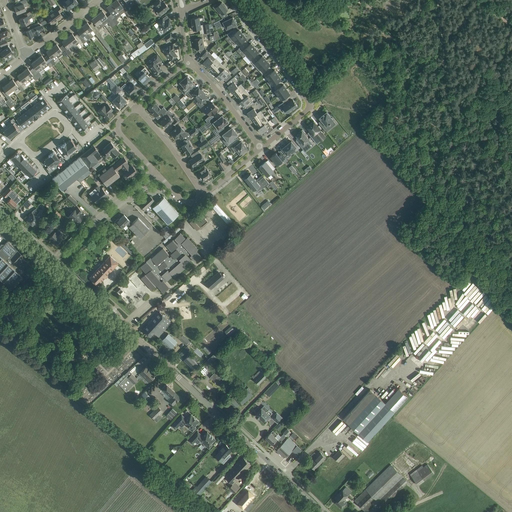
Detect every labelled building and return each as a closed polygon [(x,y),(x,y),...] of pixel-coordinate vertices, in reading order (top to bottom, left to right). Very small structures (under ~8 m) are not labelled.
[(25,0),(21,0),(20,1),(16,3),(17,5),(14,6),(17,13),(25,10),(24,7),(28,5),(25,0)] [(78,3),(76,0),(66,0),(65,1),(64,0),(63,0),(61,2),(67,10),(77,2),(78,3)] [(117,0),(115,0),(111,3),(120,14),(123,11),(122,9),(123,8),(117,0)] [(162,3),(159,0),(152,6),(155,9),(156,8),(158,10),(156,12),(159,16),(166,11),(165,10),(168,7),(164,1),(162,3)] [(222,18),(222,19),(228,16),(225,12),(228,10),(222,2),(216,6),(218,9),(216,11),(222,18)] [(115,17),(112,19),(116,24),(119,22),(116,19),(118,18),(117,17),(120,14),(111,3),(107,7),(115,17)] [(44,15),(46,17),(51,24),(62,16),(59,12),(62,10),(58,5),(54,8),(55,10),(53,11),(52,9),(44,15)] [(112,28),(116,24),(112,19),(110,16),(107,17),(102,10),(97,14),(104,24),(107,21),(112,28)] [(24,17),(19,19),(21,25),(26,24),(26,25),(31,23),(29,18),(32,17),(29,11),(23,14),(24,17)] [(101,35),(105,32),(102,30),(103,29),(101,27),(104,24),(97,14),(91,18),(96,25),(94,26),(101,35)] [(200,25),(199,17),(192,18),(192,22),(192,26),(193,26),(194,30),(203,28),(204,33),(210,32),(209,23),(200,25)] [(225,24),(227,29),(237,24),(233,17),(223,22),(221,19),(222,19),(222,18),(216,22),(214,22),(214,23),(214,22),(217,28),(225,24)] [(162,18),(157,22),(159,25),(158,26),(160,28),(157,31),(160,35),(172,26),(169,23),(171,21),(169,18),(165,21),(162,18)] [(87,22),(82,26),(91,38),(91,37),(95,34),(109,52),(112,50),(110,46),(102,37),(101,35),(94,26),(91,23),(89,25),(87,22)] [(42,29),(40,25),(31,29),(26,31),(29,38),(33,36),(32,33),(35,32),(36,35),(37,35),(40,33),(39,30),(42,29)] [(79,33),(76,34),(83,43),(86,41),(85,41),(88,39),(88,40),(91,38),(82,26),(77,30),(79,33)] [(236,28),(227,34),(233,41),(243,33),(239,29),(237,30),(236,28)] [(0,29),(0,39),(9,36),(7,30),(2,32),(0,29)] [(217,31),(213,33),(214,35),(210,36),(212,41),(220,38),(217,31)] [(83,43),(76,34),(74,36),(72,33),(67,37),(76,49),(79,47),(80,48),(81,47),(81,46),(81,45),(83,43)] [(170,33),(166,36),(163,38),(166,42),(169,40),(173,37),(170,33)] [(243,33),(233,41),(237,46),(239,44),(241,46),(241,47),(247,42),(245,39),(246,38),(243,33)] [(64,44),(62,46),(68,55),(71,52),(68,47),(70,46),(74,51),(76,49),(67,37),(62,41),(64,44)] [(202,37),(199,38),(194,39),(196,50),(199,49),(199,51),(201,53),(199,55),(202,58),(209,52),(205,48),(205,49),(204,48),(202,37)] [(151,38),(143,44),(147,50),(152,46),(155,43),(151,38)] [(241,46),(239,48),(245,55),(255,47),(251,43),(249,44),(247,42),(241,47),(241,46)] [(56,43),(51,48),(56,54),(61,50),(62,52),(65,57),(68,55),(62,46),(59,47),(56,43)] [(147,50),(143,44),(138,48),(135,50),(139,55),(141,54),(141,53),(147,50)] [(175,51),(173,49),(175,48),(173,44),(170,46),(169,46),(163,50),(168,56),(169,56),(171,60),(177,56),(174,52),(175,51)] [(8,47),(4,50),(0,53),(5,59),(11,55),(11,54),(13,53),(8,47)] [(255,47),(245,55),(251,62),(259,55),(257,53),(258,51),(255,47)] [(48,54),(46,56),(53,65),(56,63),(54,61),(58,57),(56,54),(51,48),(46,52),(48,54)] [(208,67),(216,58),(209,52),(202,58),(205,61),(203,63),(208,67)] [(120,53),(117,56),(121,62),(125,59),(120,53)] [(161,60),(158,56),(157,54),(151,58),(153,61),(149,65),(155,73),(161,69),(157,64),(161,60)] [(41,55),(36,59),(43,68),(48,65),(50,67),(53,65),(46,56),(44,58),(41,55)] [(259,55),(251,62),(257,68),(266,60),(262,56),(261,57),(259,55)] [(96,59),(101,67),(102,68),(105,65),(99,57),(96,59)] [(216,58),(208,66),(213,71),(221,63),(216,58)] [(34,67),(32,69),(39,78),(42,75),(39,72),(43,68),(36,59),(31,63),(34,67)] [(95,60),(89,64),(94,71),(100,67),(99,66),(100,66),(101,67),(96,59),(95,59),(94,59),(95,60)] [(266,60),(257,68),(263,74),(271,68),(269,65),(270,64),(266,60)] [(226,67),(221,63),(213,71),(217,75),(224,69),(226,67)] [(132,78),(122,67),(119,70),(129,81),(132,78)] [(150,78),(149,76),(147,74),(149,72),(144,67),(139,72),(141,75),(138,78),(144,84),(150,78)] [(27,68),(22,72),(29,81),(34,78),(36,80),(39,78),(32,69),(30,70),(27,68)] [(271,68),(263,74),(268,81),(270,80),(278,74),(275,70),(273,71),(271,68)] [(229,73),(224,69),(217,75),(217,76),(221,80),(223,78),(226,81),(232,76),(228,73),(229,73)] [(29,81),(22,72),(17,76),(19,78),(17,80),(24,89),(27,87),(25,85),(29,81)] [(278,74),(270,80),(274,87),(280,83),(281,83),(279,80),(281,79),(278,74)] [(187,76),(183,79),(182,79),(179,81),(180,81),(179,82),(183,86),(180,88),(184,94),(191,88),(189,85),(192,82),(189,79),(190,78),(188,76),(187,76)] [(109,77),(106,80),(110,84),(110,88),(111,89),(111,90),(115,94),(116,95),(111,100),(112,101),(114,104),(115,103),(119,107),(124,102),(123,101),(125,100),(121,95),(118,92),(121,90),(118,86),(116,85),(109,77)] [(228,87),(232,92),(232,91),(238,86),(234,82),(237,80),(234,77),(227,83),(230,85),(228,87)] [(81,82),(87,87),(90,83),(85,78),(81,82)] [(12,79),(7,83),(12,90),(17,86),(22,91),(24,89),(17,80),(15,82),(12,79)] [(138,89),(134,85),(132,82),(128,86),(125,83),(121,87),(124,90),(125,90),(130,95),(138,89)] [(9,100),(13,106),(15,104),(7,94),(12,90),(7,83),(2,87),(4,90),(2,92),(9,100)] [(274,87),(273,87),(278,95),(287,89),(283,84),(282,86),(280,83),(274,87)] [(238,86),(232,91),(236,96),(245,89),(241,84),(238,86)] [(100,96),(100,97),(104,102),(107,99),(96,87),(90,92),(92,95),(93,94),(94,95),(93,96),(99,98),(99,96),(100,96)] [(196,98),(204,91),(201,89),(201,90),(198,87),(195,91),(192,88),(186,93),(191,98),(194,95),(196,98)] [(245,89),(236,96),(240,101),(249,94),(245,89)] [(287,89),(278,95),(283,102),(286,100),(288,99),(290,97),(288,95),(290,94),(287,89)] [(206,94),(204,91),(196,98),(199,100),(196,103),(200,108),(206,102),(204,100),(207,97),(205,95),(206,94)] [(57,101),(62,107),(75,97),(73,95),(73,94),(68,98),(65,95),(57,101)] [(248,95),(240,102),(243,106),(245,105),(247,108),(254,103),(248,95)] [(77,100),(75,97),(62,107),(66,113),(80,103),(79,103),(74,107),(72,104),(77,100)] [(44,98),(38,102),(45,111),(50,106),(44,98)] [(283,102),(279,105),(281,108),(285,113),(288,112),(297,106),(293,100),(290,102),(288,103),(286,100),(283,102)] [(38,102),(32,106),(39,115),(45,111),(38,102)] [(148,108),(151,111),(150,112),(155,117),(159,113),(161,116),(167,111),(163,107),(161,109),(155,102),(148,108)] [(211,104),(210,103),(209,102),(201,109),(205,114),(206,112),(210,116),(211,115),(212,115),(217,111),(216,110),(218,109),(212,103),(211,104)] [(82,106),(80,103),(66,113),(66,114),(70,120),(71,120),(71,119),(84,109),(81,111),(79,113),(77,110),(79,108),(82,106)] [(113,110),(109,106),(108,104),(105,107),(104,105),(98,111),(102,116),(103,115),(107,119),(112,114),(110,112),(113,110)] [(32,106),(27,110),(34,119),(34,120),(40,115),(39,115),(32,106)] [(247,113),(251,118),(257,113),(254,108),(247,113)] [(86,112),(84,109),(71,119),(71,120),(75,125),(89,115),(83,119),(81,116),(86,112)] [(27,110),(21,115),(28,123),(34,119),(27,110)] [(261,111),(251,117),(255,123),(264,116),(261,111)] [(318,121),(326,131),(326,130),(329,128),(327,125),(329,123),(331,122),(330,121),(332,119),(332,118),(331,117),(330,115),(330,116),(329,114),(326,111),(324,113),(323,113),(322,113),(323,113),(321,115),(320,115),(322,118),(318,121)] [(167,114),(166,115),(163,118),(163,119),(160,122),(165,127),(171,121),(175,125),(180,120),(174,114),(171,118),(167,114)] [(21,115),(16,119),(23,128),(28,123),(21,115)] [(75,125),(80,132),(88,125),(86,122),(89,120),(91,118),(89,115),(75,125)] [(223,118),(222,116),(213,122),(217,128),(213,131),(215,134),(223,128),(222,126),(228,122),(227,121),(227,120),(227,119),(227,118),(226,118),(225,118),(224,117),(223,118)] [(264,116),(255,123),(259,128),(265,124),(268,122),(264,116)] [(13,123),(8,126),(14,134),(19,131),(14,124),(17,122),(13,118),(10,120),(13,123)] [(209,120),(204,124),(199,127),(202,132),(212,124),(209,120)] [(320,129),(321,128),(318,125),(318,126),(314,122),(307,127),(313,133),(310,135),(315,141),(318,138),(323,135),(319,130),(320,129)] [(259,128),(258,128),(261,133),(265,131),(267,134),(273,129),(271,126),(268,129),(265,124),(259,128)] [(170,133),(174,137),(175,139),(178,136),(181,139),(186,134),(184,131),(179,125),(170,133)] [(8,126),(3,130),(9,138),(10,137),(11,138),(13,136),(13,135),(14,134),(8,126)] [(188,132),(190,136),(191,136),(200,130),(198,127),(196,128),(195,127),(188,132)] [(231,128),(223,134),(226,138),(223,140),(227,145),(235,139),(234,136),(236,134),(231,128)] [(306,134),(303,130),(299,133),(300,134),(297,136),(303,143),(300,146),(303,149),(305,152),(306,153),(309,150),(307,148),(310,146),(307,142),(310,140),(305,134),(306,134)] [(214,142),(221,137),(218,133),(211,139),(214,142)] [(191,136),(190,136),(183,141),(185,143),(181,146),(183,149),(184,151),(185,151),(187,154),(193,150),(191,148),(192,147),(188,140),(192,138),(191,136)] [(66,142),(66,143),(72,151),(76,147),(79,150),(82,148),(78,143),(75,145),(71,139),(66,142)] [(198,144),(201,148),(208,143),(206,139),(198,144)] [(243,145),(241,141),(239,143),(237,140),(228,146),(233,153),(237,150),(239,153),(241,152),(241,153),(245,150),(245,149),(246,148),(246,147),(244,144),(243,145)] [(290,152),(295,148),(297,147),(291,141),(282,148),(285,152),(283,154),(287,159),(292,155),(290,152)] [(65,142),(60,146),(66,153),(63,155),(67,159),(70,157),(67,154),(72,151),(66,143),(66,142),(65,142)] [(104,150),(100,154),(105,160),(110,154),(113,157),(119,152),(115,148),(116,147),(110,142),(102,149),(104,150)] [(337,147),(334,143),(324,150),(328,155),(337,147)] [(94,145),(80,156),(89,168),(99,161),(93,154),(98,150),(94,145)] [(303,149),(301,151),(307,159),(310,157),(306,153),(305,152),(303,149)] [(17,150),(11,157),(14,161),(21,154),(17,150)] [(189,160),(193,166),(197,164),(197,165),(200,163),(199,162),(204,159),(198,150),(195,152),(197,155),(189,160)] [(53,151),(48,155),(49,156),(55,164),(60,160),(62,163),(65,161),(61,156),(59,158),(53,151)] [(225,160),(220,152),(217,154),(222,163),(225,160)] [(277,164),(285,158),(282,154),(280,156),(279,155),(276,152),(271,157),(277,164)] [(324,157),(320,152),(313,158),(317,162),(324,157)] [(21,154),(14,161),(18,165),(25,158),(22,154),(21,154)] [(49,156),(44,159),(49,166),(46,168),(50,172),(53,170),(50,167),(55,164),(49,156)] [(80,156),(52,178),(61,190),(77,178),(89,168),(80,156)] [(127,162),(124,157),(99,176),(106,185),(119,175),(116,171),(121,167),(124,171),(129,178),(137,172),(132,165),(130,167),(127,163),(127,162)] [(25,158),(18,165),(22,169),(29,162),(25,158)] [(268,163),(266,161),(260,166),(267,176),(274,171),(273,170),(276,168),(270,161),(268,163)] [(29,162),(22,169),(26,172),(32,166),(29,162)] [(200,176),(199,176),(202,181),(206,178),(207,179),(211,176),(207,169),(206,169),(204,165),(197,170),(200,173),(199,174),(200,176)] [(32,166),(26,172),(30,177),(36,170),(32,166)] [(89,168),(77,178),(79,182),(92,172),(89,168)] [(247,178),(257,191),(261,188),(262,189),(269,183),(264,176),(259,180),(260,181),(258,182),(252,174),(247,178)] [(98,185),(95,188),(97,191),(91,196),(96,202),(100,199),(101,200),(107,195),(101,188),(100,189),(98,185)] [(9,188),(3,195),(6,198),(9,196),(11,197),(7,201),(13,208),(16,204),(21,199),(17,196),(16,197),(11,192),(12,191),(9,188)] [(74,205),(77,202),(70,195),(66,198),(74,205)] [(149,195),(139,204),(146,211),(148,211),(152,207),(156,203),(154,201),(154,200),(149,195)] [(26,208),(31,204),(30,202),(32,200),(29,197),(22,203),(26,208)] [(152,207),(167,224),(178,213),(163,197),(156,203),(152,207)] [(268,200),(261,206),(262,207),(264,209),(271,204),(268,200)] [(214,201),(210,204),(229,225),(233,221),(214,201)] [(82,211),(78,207),(75,210),(75,209),(68,216),(73,221),(74,220),(77,223),(83,217),(80,214),(82,211)] [(25,219),(32,225),(41,216),(34,210),(31,212),(25,219)] [(205,215),(202,212),(194,218),(195,219),(194,220),(193,219),(189,222),(196,230),(201,226),(207,221),(203,216),(205,215)] [(118,218),(114,222),(118,226),(120,224),(123,227),(126,224),(140,238),(149,229),(138,217),(132,223),(124,215),(119,219),(118,218)] [(166,238),(172,232),(169,229),(163,235),(166,238)] [(58,230),(55,233),(55,232),(49,238),(56,244),(62,239),(60,237),(63,234),(58,230)] [(150,257),(140,266),(146,273),(144,275),(140,278),(151,290),(155,287),(156,285),(163,292),(169,287),(165,282),(172,275),(174,277),(186,267),(184,265),(191,258),(195,262),(201,256),(196,250),(198,249),(187,237),(185,239),(180,233),(166,246),(171,251),(175,248),(177,249),(171,255),(171,256),(169,257),(167,255),(169,254),(163,248),(151,258),(150,257)] [(0,284),(2,286),(1,286),(8,293),(19,280),(22,283),(29,276),(26,273),(32,267),(21,257),(23,255),(7,241),(0,248),(0,284)] [(110,256),(92,274),(89,278),(97,285),(118,263),(110,256)] [(214,271),(213,270),(210,266),(195,280),(199,284),(214,271)] [(218,271),(205,283),(210,290),(224,278),(218,271)] [(475,287),(467,298),(473,302),(475,299),(478,300),(480,297),(483,299),(482,301),(487,304),(491,299),(475,287)] [(150,322),(142,330),(150,337),(154,332),(158,337),(163,332),(162,331),(163,330),(164,331),(168,326),(171,323),(166,318),(159,312),(156,316),(150,322)] [(228,336),(235,330),(231,326),(224,331),(228,336)] [(168,333),(163,339),(172,348),(177,341),(168,333)] [(185,345),(189,340),(182,334),(178,338),(185,345)] [(91,353),(86,348),(83,352),(87,357),(88,356),(89,357),(91,354),(90,354),(91,353)] [(188,350),(185,348),(180,353),(183,356),(188,350)] [(416,349),(406,359),(409,361),(418,351),(416,349)] [(189,355),(187,356),(184,360),(192,368),(197,363),(189,355)] [(217,358),(213,355),(207,360),(211,364),(217,358)] [(147,366),(143,370),(139,374),(148,382),(155,374),(147,366)] [(252,380),(257,384),(267,375),(263,370),(252,380)] [(218,384),(219,385),(224,379),(216,371),(213,375),(215,377),(213,379),(215,381),(215,382),(218,384)] [(138,380),(131,373),(127,377),(124,375),(114,384),(116,386),(119,384),(126,391),(133,384),(138,380)] [(264,392),(269,396),(280,386),(275,381),(264,392)] [(175,393),(166,384),(162,389),(171,397),(168,400),(173,405),(180,397),(175,393)] [(241,406),(253,395),(251,393),(252,391),(248,387),(246,388),(235,398),(241,406)] [(386,403),(370,389),(343,418),(368,441),(408,396),(399,388),(386,403)] [(145,391),(140,396),(145,401),(150,396),(145,391)] [(232,398),(228,401),(235,408),(239,405),(232,398)] [(154,419),(159,414),(162,411),(158,406),(149,415),(154,419)] [(260,409),(257,407),(255,410),(257,412),(256,414),(257,414),(256,415),(259,418),(260,417),(265,422),(270,415),(272,412),(269,410),(267,412),(262,407),(260,409)] [(172,409),(166,415),(171,419),(177,413),(172,409)] [(282,417),(277,412),(272,418),(277,423),(282,417)] [(185,418),(182,415),(172,426),(176,429),(179,425),(181,426),(184,423),(187,425),(188,424),(191,426),(189,428),(193,431),(196,428),(195,426),(199,421),(191,414),(188,417),(188,418),(187,419),(186,419),(185,419),(185,418)] [(203,436),(198,431),(189,441),(193,444),(195,441),(197,443),(199,439),(203,442),(204,441),(207,444),(206,445),(209,448),(212,445),(211,444),(216,439),(207,432),(203,436)] [(271,432),(269,434),(266,437),(272,444),(277,439),(275,436),(277,434),(274,431),(272,433),(271,432)] [(346,444),(357,452),(363,445),(352,436),(346,444)] [(286,456),(286,457),(292,451),(297,455),(302,450),(288,437),(278,448),(278,449),(277,450),(284,457),(286,456)] [(228,454),(231,450),(226,445),(224,448),(222,446),(220,449),(221,451),(218,454),(225,461),(230,456),(228,454)] [(345,455),(339,450),(333,456),(339,462),(345,455)] [(310,464),(315,469),(326,457),(320,451),(314,457),(315,458),(310,464)] [(244,457),(225,477),(233,484),(251,464),(244,457)] [(408,482),(405,479),(391,464),(369,485),(369,486),(358,497),(354,500),(366,511),(367,511),(373,506),(370,502),(374,498),(383,507),(408,482)] [(434,473),(427,464),(423,467),(422,465),(410,474),(418,485),(434,473)] [(217,484),(224,476),(221,473),(214,481),(217,484)] [(192,491),(191,491),(197,496),(207,485),(203,481),(197,488),(195,487),(192,491)] [(238,489),(233,484),(229,488),(234,493),(238,489)] [(248,490),(244,494),(237,502),(244,509),(255,496),(248,490)] [(348,495),(343,490),(335,498),(337,500),(335,502),(341,508),(347,503),(344,500),(348,495)]
